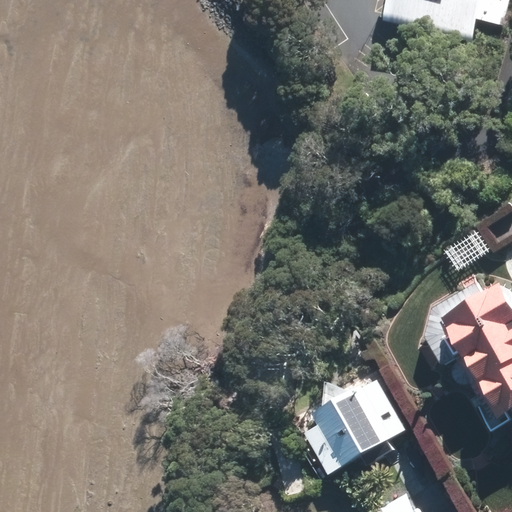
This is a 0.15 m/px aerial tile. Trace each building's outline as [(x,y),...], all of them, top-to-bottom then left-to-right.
[(396,0),(391,23),(475,43),(481,19),(506,25),(511,0),(396,0)] [(476,234),(439,257),(456,284),(493,261),(476,234)] [(488,296),(481,282),(438,308),(431,333),(431,336),(448,368),(462,359),(463,360),(461,361),(459,365),(458,371),(459,376),(460,380),(464,383),(468,386),(474,387),(478,385),(501,422),(511,414),(511,290),(508,284),(488,296)] [(333,475),(411,430),(388,390),(373,399),(365,385),(316,413),(331,438),(316,446),(333,475)] [(420,511),(408,492),(380,509),(381,511),(420,511)]
